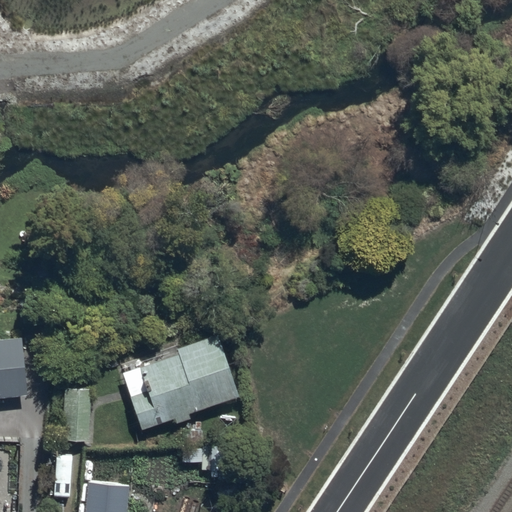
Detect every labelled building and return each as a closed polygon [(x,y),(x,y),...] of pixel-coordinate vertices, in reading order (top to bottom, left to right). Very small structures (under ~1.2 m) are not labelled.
[(239,397),(217,338),(176,351),(177,355),(142,368),(141,367),(120,375),(141,431),(175,419),(177,425),(191,420),(190,415),(239,397)] [(20,340),(0,341),(0,399),(26,397),(20,340)] [(326,511),(327,511),(329,511),(330,511),(413,394),(383,374),(375,385),(349,366),(274,475),(293,488),(279,508),(284,511),(283,511),(326,511)] [(511,394),(480,372),(443,424),(484,453),(511,413),(511,394)] [(91,389),(64,389),(63,441),(90,441),(91,389)] [(437,428),(379,511),(443,511),(481,458),(437,428)] [(72,453),(56,452),(54,493),(70,493),(72,453)] [(128,511),(131,474),(84,472),(82,511),(128,511)]
